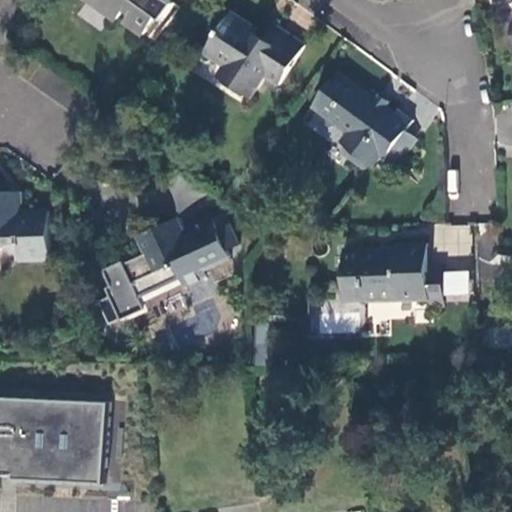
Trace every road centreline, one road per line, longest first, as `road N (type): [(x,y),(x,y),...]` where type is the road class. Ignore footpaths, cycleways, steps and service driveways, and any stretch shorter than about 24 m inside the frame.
road 1 (residential): [(461,49),(471,210)]
road 2 (residential): [(353,0),(407,39),(461,49)]
